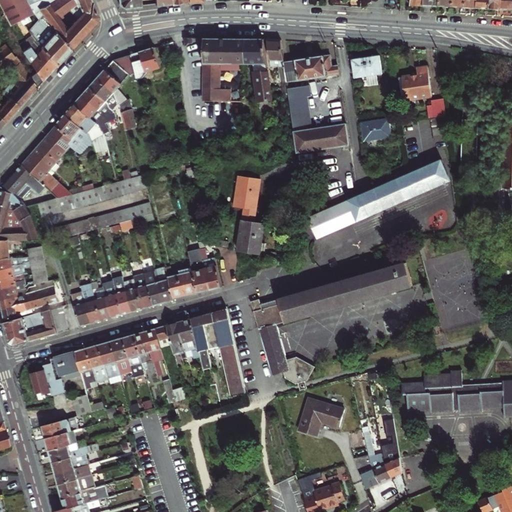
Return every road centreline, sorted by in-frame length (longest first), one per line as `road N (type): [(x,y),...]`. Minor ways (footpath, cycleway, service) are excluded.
road 1 (tertiary): [(511,32),(239,13),(144,20),(116,30)]
road 2 (tertiary): [(120,41),(243,25),(511,53)]
road 3 (residential): [(0,360),(231,297),(259,398)]
